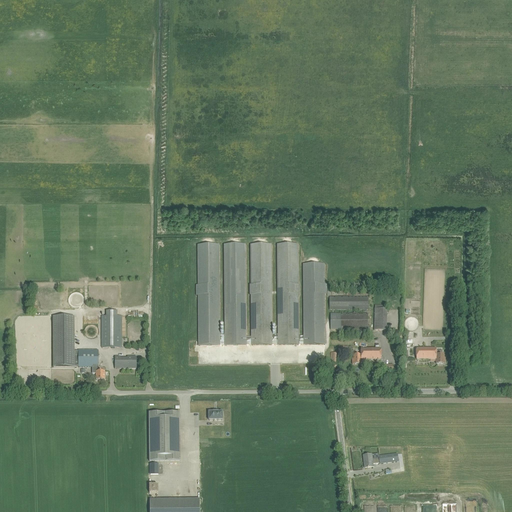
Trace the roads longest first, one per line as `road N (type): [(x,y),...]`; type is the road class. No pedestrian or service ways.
road 1 (unclassified): [(0,395),(339,394)]
road 2 (unclassified): [(339,394),(511,395)]
